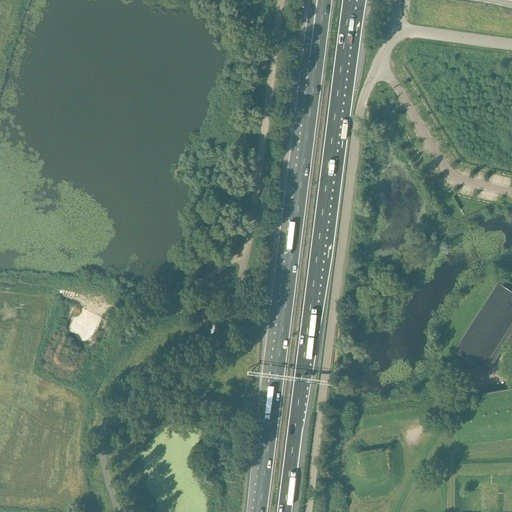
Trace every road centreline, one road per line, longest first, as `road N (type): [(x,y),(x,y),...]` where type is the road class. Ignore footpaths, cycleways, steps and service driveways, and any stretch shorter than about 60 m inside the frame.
road 1 (motorway): [(325,0),(260,511)]
road 2 (motorway): [(284,511),(349,0)]
road 3 (unclassified): [(306,511),(360,102),(380,66)]
road 4 (unclassified): [(241,277),(281,0)]
road 5 (unclassified): [(511,194),(448,173),(380,66)]
